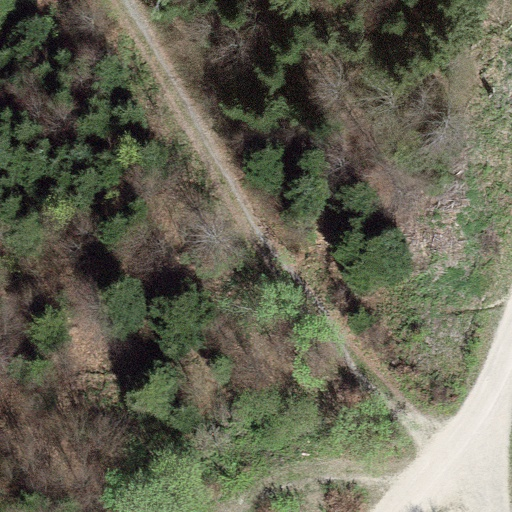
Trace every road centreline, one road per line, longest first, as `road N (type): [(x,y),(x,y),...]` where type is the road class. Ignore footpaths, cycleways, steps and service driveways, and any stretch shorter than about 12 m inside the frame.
road 1 (track): [(116,0),(251,233),(447,463)]
road 2 (track): [(414,487),(339,479),(270,487),(229,511)]
road 3 (track): [(504,419),(414,487),(397,511)]
road 4 (track): [(508,511),(504,419),(511,382)]
